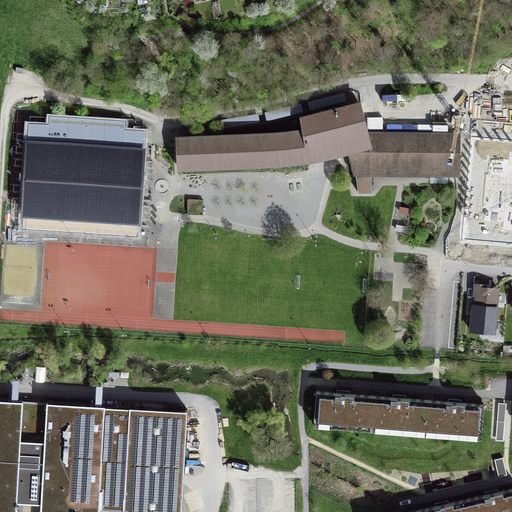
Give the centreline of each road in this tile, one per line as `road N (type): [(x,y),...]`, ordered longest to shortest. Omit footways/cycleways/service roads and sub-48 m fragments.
road 1 (residential): [(511,81),(352,83)]
road 2 (track): [(18,87),(7,104),(0,210)]
